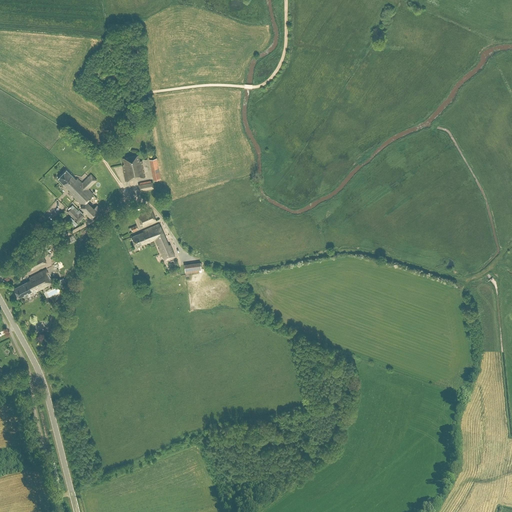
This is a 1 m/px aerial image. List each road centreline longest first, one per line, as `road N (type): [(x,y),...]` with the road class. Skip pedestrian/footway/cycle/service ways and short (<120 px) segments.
road 1 (track): [(0,87),(103,151),(139,95),(264,83),(284,52),(285,0)]
road 2 (secondary): [(76,511),(40,376),(0,297)]
road 3 (track): [(91,221),(32,382)]
road 4 (unclassified): [(0,277),(127,198)]
